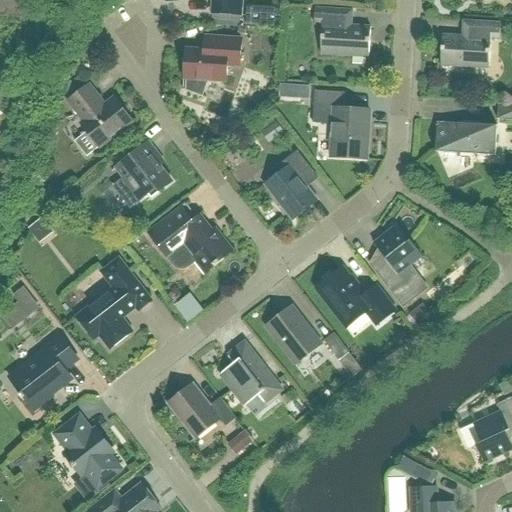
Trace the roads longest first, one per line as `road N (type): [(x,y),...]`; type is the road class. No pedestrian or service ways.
road 1 (residential): [(201,511),(114,397),(281,265)]
road 2 (residential): [(281,265),(379,191),(392,172),(407,0)]
road 3 (residential): [(281,265),(129,73),(134,35)]
